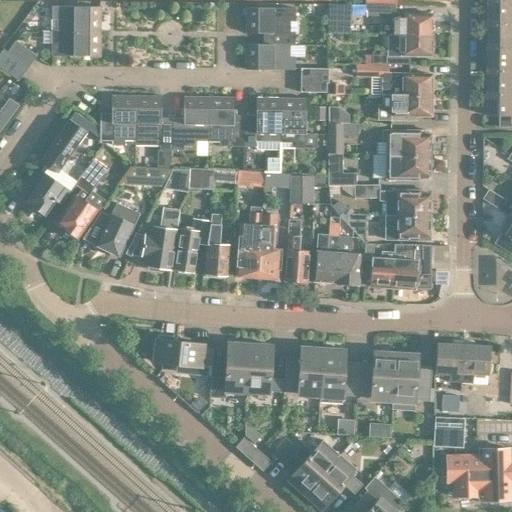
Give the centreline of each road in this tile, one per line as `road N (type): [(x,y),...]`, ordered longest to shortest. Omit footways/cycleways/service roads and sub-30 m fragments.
road 1 (residential): [(69,325),(115,306),(461,327)]
road 2 (residential): [(461,327),(464,0)]
road 3 (residential): [(0,163),(60,82),(285,83)]
road 4 (residential): [(69,325),(278,511)]
